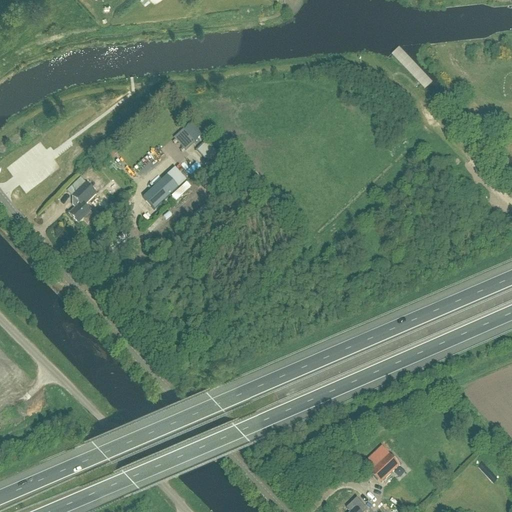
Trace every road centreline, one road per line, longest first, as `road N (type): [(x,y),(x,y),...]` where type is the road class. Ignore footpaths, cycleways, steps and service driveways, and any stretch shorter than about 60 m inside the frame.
road 1 (motorway): [(511,277),(0,499)]
road 2 (motorway): [(50,511),(511,313)]
road 3 (unclassified): [(282,511),(63,278),(0,198)]
road 4 (unclassified): [(184,511),(0,319)]
